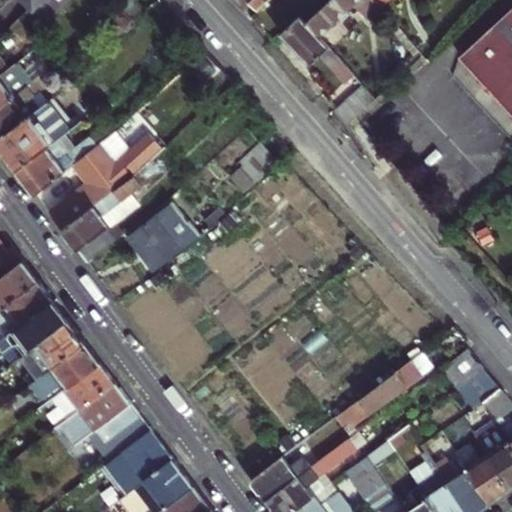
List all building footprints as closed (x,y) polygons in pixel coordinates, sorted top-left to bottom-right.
[(22,0),(14,0),(26,12),(30,8),(22,0)] [(22,0),(30,8),(38,0),(22,0)] [(125,31),(126,32),(145,15),(129,0),(126,0),(111,14),(120,24),(110,33),(116,39),(125,31)] [(249,0),(251,2),(259,11),(270,0),(249,0)] [(316,0),(299,16),(305,23),(320,10),(330,0),(316,0)] [(352,8),(344,0),(330,0),(320,10),(333,25),(352,8)] [(365,22),(380,9),(372,0),(344,0),(352,8),(365,22)] [(372,0),(380,9),(389,0),(372,0)] [(320,10),(305,23),(320,38),(333,25),(320,10)] [(299,16),(281,34),(311,67),(322,57),(344,84),(328,100),(352,124),(378,100),(320,38),(305,23),(299,16)] [(511,107),(511,18),(468,60),(511,107)] [(0,105),(30,82),(22,72),(42,56),(43,56),(36,46),(8,68),(0,74),(0,105)] [(30,82),(50,67),(42,56),(22,72),(30,82)] [(0,57),(0,74),(8,68),(0,57)] [(202,84),(214,73),(201,58),(188,69),(202,84)] [(0,137),(48,101),(40,90),(64,72),(57,62),(50,67),(30,82),(0,105),(0,137)] [(0,148),(6,156),(16,170),(59,137),(65,133),(76,124),(69,116),(64,120),(49,100),(48,101),(0,137),(0,148)] [(24,180),(34,194),(74,163),(110,136),(102,126),(76,147),(70,151),(59,137),(16,170),(24,180)] [(130,149),(116,130),(110,136),(74,163),(86,182),(48,211),(61,229),(101,199),(135,172),(140,169),(149,160),(163,148),(150,134),(130,149)] [(70,151),(76,147),(65,133),(59,137),(70,151)] [(241,166),(256,182),(278,162),(260,143),(240,161),(243,164),(241,166)] [(135,172),(143,183),(158,171),(149,160),(140,169),(135,172)] [(256,182),(241,166),(230,176),(245,191),(256,182)] [(132,191),(143,183),(135,172),(101,199),(61,229),(74,245),(87,262),(125,233),(116,221),(140,203),(132,191)] [(143,255),(155,270),(201,233),(190,219),(188,220),(172,200),(128,236),(143,255)] [(205,219),(210,225),(225,211),(220,206),(205,219)] [(0,279),(24,262),(13,247),(7,251),(2,255),(0,251),(0,279)] [(0,311),(39,282),(29,268),(24,262),(0,279),(0,311)] [(0,343),(54,302),(44,288),(39,282),(0,311),(0,343)] [(0,349),(12,365),(38,346),(70,322),(59,308),(54,302),(0,343),(0,349)] [(55,368),(86,344),(73,327),(70,322),(38,346),(55,368)] [(67,390),(101,364),(91,350),(86,344),(55,368),(33,385),(44,399),(63,385),(67,390)] [(12,365),(29,388),(33,385),(55,368),(38,346),(12,365)] [(462,385),(486,368),(470,348),(445,366),(462,385)] [(414,358),(417,363),(422,359),(419,354),(414,358)] [(336,416),(344,425),(351,420),(355,426),(409,386),(425,374),(421,369),(417,363),(414,358),(336,416)] [(68,421),(117,384),(106,370),(101,364),(67,390),(47,405),(49,409),(55,404),(68,421)] [(502,387),(486,368),(462,385),(459,387),(475,407),(484,400),(502,387)] [(71,450),(107,423),(132,404),(122,391),(117,384),(68,421),(60,427),(56,430),(71,450)] [(511,399),(502,387),(484,400),(499,422),(511,441),(511,399)] [(47,405),(44,407),(60,427),(68,421),(55,404),(49,409),(47,405)] [(152,431),(132,404),(107,423),(127,450),(152,431)] [(489,453),(511,487),(511,486),(511,441),(499,422),(478,436),(489,453)] [(390,439),(395,448),(407,439),(403,434),(412,428),(410,425),(390,439)] [(368,441),(359,430),(352,436),(350,437),(358,448),(368,441)] [(163,444),(152,431),(127,450),(107,466),(128,493),(174,459),(163,444)] [(330,452),(270,497),(274,503),(273,507),(274,508),(276,511),(291,511),(327,486),(320,476),(327,471),(358,448),(350,437),(330,452)] [(369,454),(376,464),(396,449),(395,448),(390,439),(369,454)] [(290,465),(283,456),(254,477),(253,481),(259,489),(261,492),(265,491),(270,497),(330,452),(322,441),(309,451),(313,458),(307,461),(303,456),(290,465)] [(470,470),(491,501),(501,494),(511,487),(489,453),(478,461),(467,444),(457,450),(470,470)] [(422,452),(428,461),(432,458),(426,450),(422,452)] [(309,451),(303,456),(307,461),(313,458),(309,451)] [(348,470),(365,496),(385,480),(368,455),(348,470)] [(473,511),(480,508),(491,501),(470,470),(460,477),(447,457),(436,464),(467,511),(473,511)] [(429,498),(437,511),(467,511),(436,464),(432,458),(428,461),(411,472),(429,498)] [(128,494),(131,498),(140,510),(148,504),(153,511),(162,511),(195,487),(183,472),(174,459),(128,493),(128,494)] [(332,482),(334,480),(327,471),(320,476),(327,486),(332,482)] [(387,484),(385,480),(365,496),(375,511),(407,511),(405,508),(388,483),(387,484)] [(346,511),(351,508),(338,491),(335,493),(332,490),(335,487),(332,482),(327,486),(291,511),(346,511)] [(211,511),(213,511),(203,498),(195,487),(162,511),(211,511)] [(128,494),(121,500),(124,503),(131,498),(128,494)] [(437,511),(429,498),(420,504),(417,499),(405,508),(407,511),(437,511)] [(0,511),(12,511),(4,501),(0,504),(0,511)]
